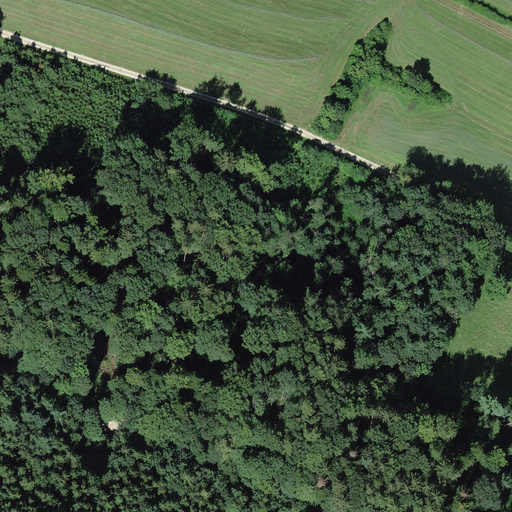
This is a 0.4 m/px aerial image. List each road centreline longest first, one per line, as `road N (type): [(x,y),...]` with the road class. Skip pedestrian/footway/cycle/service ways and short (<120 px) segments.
road 1 (track): [(0,33),(256,115),(511,233)]
road 2 (track): [(298,511),(0,373)]
road 3 (track): [(0,188),(317,142)]
